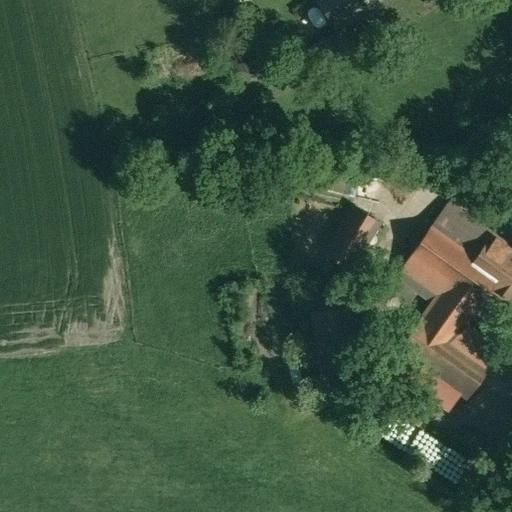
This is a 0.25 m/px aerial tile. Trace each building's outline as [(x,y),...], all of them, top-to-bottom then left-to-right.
[(320,0),(339,29),(382,0),(320,0)] [(326,37),(301,53),(313,72),(338,57),(326,37)] [(511,247),(447,202),(396,275),(432,301),(421,316),(454,340),(454,339),(490,289),(492,290),(511,262),(511,247)] [(353,205),(323,252),(350,269),(380,222),(353,205)] [(511,262),(492,290),(511,304),(511,262)] [(351,307),(311,313),(323,388),(363,381),(351,307)] [(454,340),(421,316),(398,348),(410,357),(454,389),(466,398),(490,365),(454,339),(454,340)] [(454,389),(410,357),(402,368),(446,400),(454,389)]
